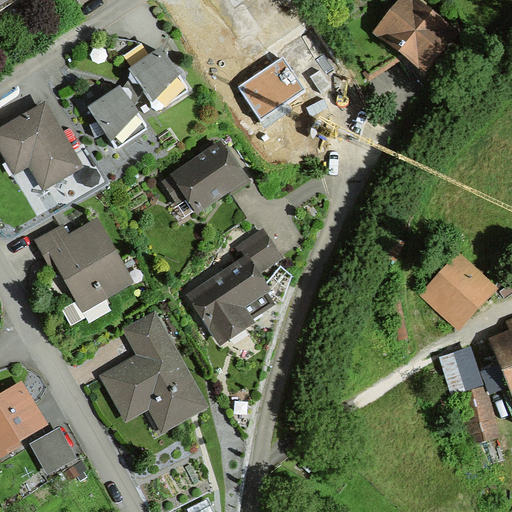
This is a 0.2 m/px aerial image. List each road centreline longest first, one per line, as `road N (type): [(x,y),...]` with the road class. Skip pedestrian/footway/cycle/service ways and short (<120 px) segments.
road 1 (residential): [(254,511),(295,321),(382,131)]
road 2 (residential): [(30,340),(128,511)]
road 3 (residential): [(146,0),(0,97)]
